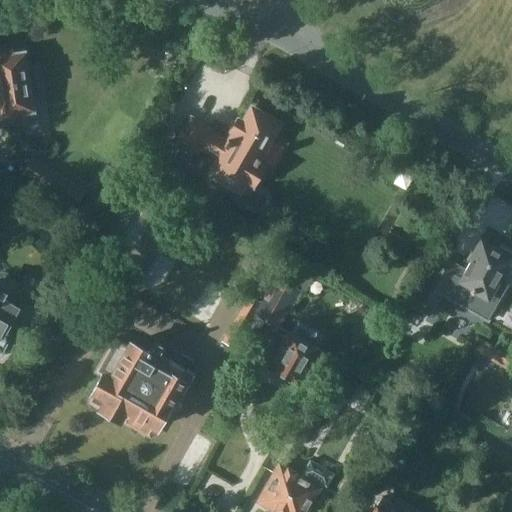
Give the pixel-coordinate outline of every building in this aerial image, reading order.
[(0,105),(3,123),(24,120),(23,112),(33,111),(30,95),(37,94),(33,68),(26,69),(24,53),(14,55),(13,47),(0,48),(0,105)] [(180,142),(174,151),(189,161),(196,150),(198,152),(201,147),(219,158),(209,174),(212,176),(208,183),(222,191),(226,184),(238,192),(235,198),(241,202),(251,208),(252,209),(253,209),(254,209),(255,210),(257,210),(258,210),(259,210),(260,209),(261,209),(262,209),(263,208),(264,208),(265,207),(265,206),(266,205),(267,204),(267,203),(267,202),(268,201),(268,200),(268,199),(268,198),(268,197),(268,196),(267,195),(267,194),(266,193),(266,192),(265,191),(264,191),(263,190),(262,189),(254,184),(263,168),(256,164),(259,159),(258,158),(279,123),(273,120),(274,118),(265,113),(264,115),(252,108),(243,123),(238,119),(231,130),(235,132),(230,140),(228,138),(225,144),(206,133),(209,129),(192,119),(178,141),(180,142)] [(145,176),(157,157),(145,150),(134,170),(145,176)] [(33,158),(22,175),(53,194),(64,178),(33,158)] [(175,193),(186,176),(172,168),(162,186),(175,193)] [(415,178),(402,171),(395,183),(408,191),(415,178)] [(439,254),(410,305),(430,316),(443,292),(450,296),(449,298),(454,301),(462,306),(488,321),(509,284),(498,278),(511,253),(511,252),(500,245),(497,250),(482,242),(465,272),(462,276),(462,278),(454,273),(458,265),(439,254)] [(266,295),(256,313),(278,326),(299,290),(277,277),(276,279),(266,273),(256,289),(266,295)] [(0,356),(3,354),(3,350),(6,350),(9,344),(22,351),(43,314),(22,303),(19,308),(0,296),(1,294),(0,293),(0,356)] [(248,296),(222,342),(234,348),(260,302),(248,296)] [(291,333),(290,332),(270,367),(284,375),(278,384),(291,392),(296,382),(298,383),(299,381),(302,382),(308,372),(305,370),(318,349),(317,348),(324,335),(299,321),(291,333)] [(115,337),(95,371),(102,375),(89,398),(91,404),(120,420),(126,410),(157,428),(171,405),(170,405),(174,397),(179,400),(195,373),(188,370),(194,360),(179,352),(177,355),(167,349),(163,355),(160,353),(164,346),(157,342),(152,349),(150,351),(148,350),(147,352),(131,342),(129,345),(115,337)] [(511,353),(499,346),(492,359),(511,370),(511,353)] [(397,396),(394,402),(404,408),(407,402),(397,396)] [(294,413),(282,435),(297,443),(309,421),(294,413)] [(370,449),(359,468),(369,473),(385,472),(382,447),(370,449)] [(287,468),(280,464),(276,472),(275,472),(269,482),(270,483),(261,500),(262,502),(273,508),(277,507),(280,502),(288,506),(286,511),(306,511),(321,486),(320,486),(322,482),(328,485),(335,472),(311,459),(303,472),(307,473),(305,477),(296,472),(297,471),(288,467),(287,468)] [(395,511),(396,511),(392,508),(395,504),(383,497),(380,502),(373,511),(395,511)]
